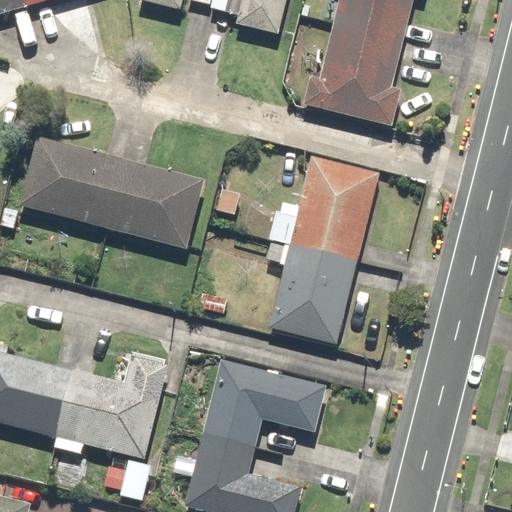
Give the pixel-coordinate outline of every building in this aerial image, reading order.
[(0,0),(0,16),(57,0),(0,0)] [(141,0),(141,1),(181,11),(184,0),(244,0),(238,26),(279,36),(288,0),(141,0)] [(331,0),(306,106),(393,126),(423,0),(331,0)] [(40,141),(23,208),(190,250),(207,183),(40,141)] [(313,157),(272,328),(343,345),(384,174),(313,157)] [(248,200),(219,192),(214,213),(242,220),(248,200)] [(0,353),(0,427),(147,465),(164,400),(161,399),(168,371),(136,363),(130,387),(0,353)] [(251,477),(265,423),(314,435),(326,390),(223,365),(187,508),(203,511),(296,511),(302,490),(251,477)] [(156,469),(147,466),(131,462),(128,473),(112,468),(106,488),(124,493),(122,499),(146,506),(156,469)] [(0,511),(31,511),(33,506),(0,498),(0,511)]
